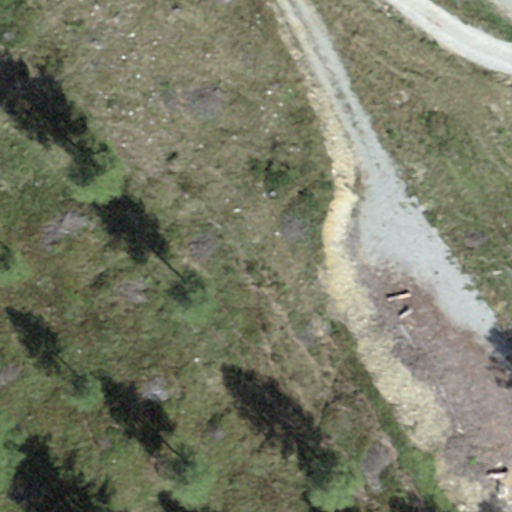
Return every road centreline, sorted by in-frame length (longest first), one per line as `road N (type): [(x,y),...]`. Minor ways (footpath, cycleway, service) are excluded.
road 1 (track): [(289,0),(433,303)]
road 2 (track): [(511,64),(411,0)]
